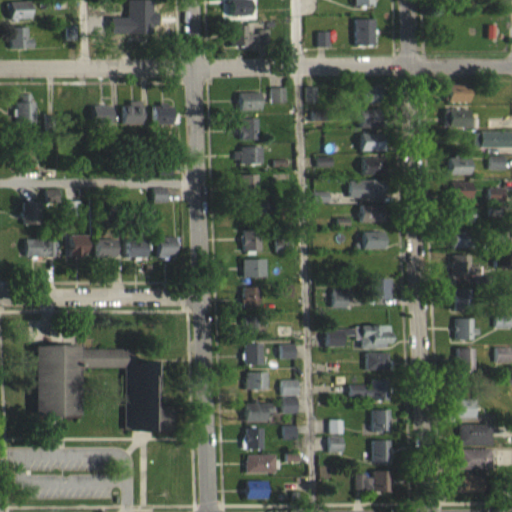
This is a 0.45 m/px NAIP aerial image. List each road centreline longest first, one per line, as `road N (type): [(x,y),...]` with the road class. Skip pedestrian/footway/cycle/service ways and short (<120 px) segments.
road 1 (residential): [(403,0),(421,511)]
road 2 (residential): [(189,0),(206,511)]
road 3 (residential): [(0,65),(511,64)]
road 4 (residential): [(0,293),(196,292)]
